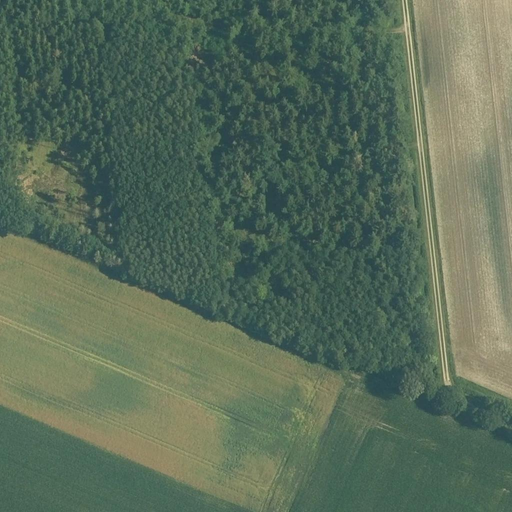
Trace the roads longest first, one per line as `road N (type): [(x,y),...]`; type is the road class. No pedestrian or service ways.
road 1 (track): [(406,0),(451,393),(511,419)]
road 2 (track): [(410,33),(0,28)]
